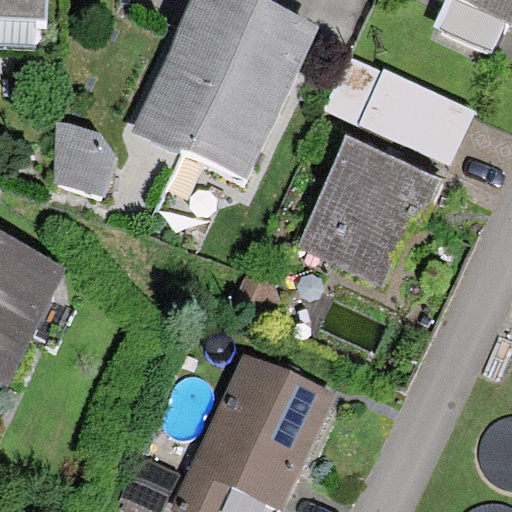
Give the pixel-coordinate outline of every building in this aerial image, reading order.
[(44,0),(0,0),(0,41),(43,42),(44,0)] [(323,29),(262,0),(192,0),(130,129),(247,185),(323,29)] [(511,0),(446,0),(434,26),(489,53),(506,17),(511,20),(511,0)] [(351,56),(326,110),(452,168),(477,114),(351,56)] [(103,132),(58,120),(57,184),(104,198),(118,156),(103,132)] [(449,179),(351,136),(300,251),(398,294),(449,179)] [(87,275),(0,232),(0,350),(3,345),(43,364),(87,275)] [(335,400),(244,357),(171,509),(178,511),(272,511),(277,502),(284,506),(335,400)]
